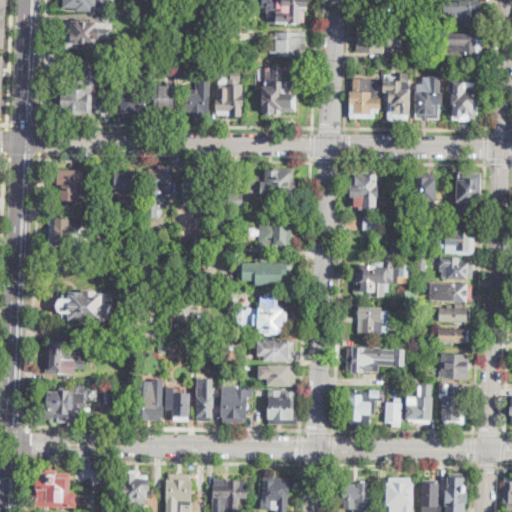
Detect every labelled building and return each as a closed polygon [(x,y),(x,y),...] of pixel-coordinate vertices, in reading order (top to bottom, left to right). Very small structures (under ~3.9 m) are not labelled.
[(107,0),(107,12),(76,10),(77,7),(64,7),(64,0),(107,0)] [(162,9),(158,4),(162,0),(167,5),(162,9)] [(301,7),(301,22),(270,22),(270,12),(268,12),(268,6),(263,6),(263,0),(309,0),(309,6),(301,7)] [(408,0),(408,8),(401,8),(401,12),(387,12),(387,11),(369,10),(369,0),(408,0)] [(481,2),(481,12),(477,12),(477,25),(465,25),(465,20),(456,20),(456,15),(453,15),(453,11),(444,11),(444,1),(481,2)] [(123,21),(118,25),(114,20),(118,16),(123,21)] [(113,23),(113,44),(79,43),(79,49),(67,48),(67,21),(113,23)] [(404,31),(403,41),(401,41),(401,45),(385,44),(385,52),(357,51),(358,27),(386,29),(386,30),(404,31)] [(255,40),(241,40),(241,28),(255,28),(255,40)] [(306,55),(276,55),(276,53),(271,53),(271,35),(277,35),(277,32),(306,32),(306,55)] [(482,56),(476,56),(476,57),(446,57),(446,33),(477,33),(477,35),(482,35),(482,56)] [(176,51),(129,51),(129,36),(176,36),(176,51)] [(128,70),(124,70),(120,70),(120,57),(128,57),(128,70)] [(95,68),(94,83),(98,83),(98,89),(92,89),(92,93),(104,94),(104,96),(114,97),(114,100),(115,100),(115,112),(94,111),(95,98),(91,98),(90,114),(60,113),(61,92),(64,92),(65,79),(80,79),(80,67),(95,68)] [(283,67),(283,81),(291,81),(291,94),(294,94),(294,111),(282,111),(282,113),(267,113),(267,111),(261,111),(261,85),(266,85),(266,67),(283,67)] [(211,68),(211,112),(205,112),(205,117),(187,116),(188,90),(195,90),(195,84),(200,84),(200,68),(211,68)] [(242,71),(242,94),(244,94),(244,105),(242,105),(242,116),(219,115),(220,80),(232,80),(232,71),(242,71)] [(411,121),(388,121),(388,104),(387,104),(387,90),(382,90),(382,80),(402,80),(402,73),(410,73),(411,121)] [(382,90),(382,108),(380,108),(380,112),(375,112),(375,117),(351,117),(351,91),(353,91),(354,78),(370,79),(370,81),(377,81),(377,90),(382,90)] [(474,80),(474,91),(477,91),(478,119),(470,119),(470,120),(460,120),(460,119),(454,119),(454,115),(450,116),(449,80),(474,80)] [(441,85),(441,92),(443,92),(443,104),(440,104),(440,119),(429,118),(429,120),(422,119),(422,118),(416,118),(417,114),(416,113),(416,92),(417,92),(417,84),(441,85)] [(175,85),(175,117),(155,117),(155,85),(175,85)] [(140,111),(140,115),(123,115),(123,110),(120,110),(119,110),(119,88),(124,88),(134,88),(134,95),(142,95),(142,111),(140,111)] [(173,165),(172,194),(167,194),(167,198),(165,198),(164,202),(148,201),(149,168),(158,168),(158,165),(173,165)] [(377,174),(377,183),(379,183),(377,208),(353,208),(353,199),(350,199),(351,168),(369,169),(369,174),(377,174)] [(92,192),(91,203),(86,203),(86,205),(72,204),(72,202),(62,202),(63,184),(57,183),(57,170),(88,171),(87,192),(92,192)] [(197,199),(181,199),(181,170),(205,170),(205,189),(196,189),(197,199)] [(289,198),(249,196),(250,184),(251,184),(252,175),(266,176),(267,170),(279,170),(279,172),(291,173),(289,198)] [(434,172),(434,178),(436,178),(435,214),(420,214),(420,201),(416,201),(416,177),(424,177),(424,172),(434,172)] [(482,172),(481,201),(473,201),(472,214),(457,214),(458,172),(482,172)] [(141,188),(128,188),(128,192),(117,192),(117,187),(110,187),(109,174),(140,173),(141,188)] [(245,194),(245,208),(231,208),(232,194),(245,194)] [(116,200),(115,213),(101,212),(102,200),(116,200)] [(378,217),(377,231),(365,230),(365,217),(378,217)] [(89,228),(88,250),(67,249),(67,247),(50,247),(51,219),(86,220),(86,228),(89,228)] [(292,245),(260,243),(261,220),(293,222),(292,245)] [(476,233),(475,255),(445,253),(445,248),(433,247),(433,245),(432,244),(433,235),(437,235),(437,230),(447,231),(446,232),(454,233),(454,230),(460,231),(460,232),(476,233)] [(190,241),(189,249),(182,249),(182,241),(190,241)] [(420,256),(412,253),(416,242),(424,245),(420,256)] [(473,278),(468,278),(468,280),(447,279),(447,278),(443,277),(443,270),(440,270),(441,257),(460,258),(460,262),(469,262),(469,264),(473,264),(473,278)] [(427,258),(427,271),(418,271),(418,258),(427,258)] [(271,259),(271,261),(288,261),(288,263),(293,263),(293,277),(288,277),(288,282),(283,282),(283,283),(256,283),(256,278),(244,278),(244,275),(239,275),(239,263),(243,263),(243,261),(257,261),(257,259),(271,259)] [(395,260),(395,264),(411,264),(410,276),(399,275),(399,283),(389,283),(389,291),(384,291),(384,296),(374,296),(374,292),(363,291),(363,282),(361,282),(361,266),(375,266),(375,261),(385,261),(385,259),(395,260)] [(191,278),(178,277),(179,260),(189,260),(188,270),(192,270),(191,278)] [(473,284),(472,301),(468,301),(468,302),(436,301),(437,291),(438,291),(438,285),(440,285),(441,282),(468,283),(468,284),(473,284)] [(98,291),(98,292),(114,293),(114,315),(106,315),(106,321),(95,321),(95,322),(81,322),(82,320),(71,320),(71,317),(63,316),(63,312),(62,312),(61,312),(59,311),(58,309),(57,307),(57,306),(57,304),(58,302),(59,301),(60,300),(63,299),(64,295),(70,295),(70,292),(83,292),(83,290),(98,291)] [(417,301),(405,301),(406,290),(417,291),(417,301)] [(286,309),(285,334),(259,333),(259,326),(251,325),(251,329),(237,328),(238,309),(253,310),(253,314),(261,314),(261,298),(276,298),(276,308),(286,309)] [(464,304),(464,307),(471,307),(471,321),(436,321),(436,307),(447,307),(447,304),(451,304),(451,307),(456,307),(456,304),(464,304)] [(382,307),(382,334),(359,333),(359,307),(382,307)] [(399,325),(399,333),(386,332),(386,325),(399,325)] [(467,342),(439,342),(439,328),(467,329),(467,342)] [(290,340),(290,361),(265,361),(265,355),(259,355),(259,341),(265,341),(265,340),(290,340)] [(136,341),(135,353),(128,352),(129,341),(136,341)] [(88,369),(76,368),(75,373),(47,372),(49,342),(86,344),(86,347),(89,347),(88,369)] [(382,348),(406,349),(405,365),(379,364),(379,371),(352,371),(352,370),(347,370),(347,348),(353,348),(353,347),(374,348),(374,346),(382,347),(382,348)] [(470,378),(443,378),(444,354),(470,355),(470,378)] [(296,385),(268,385),(268,373),(264,373),(264,365),(296,365),(296,385)] [(199,420),(199,378),(213,378),(213,420),(199,420)] [(441,423),(440,383),(460,383),(461,423),(441,423)] [(433,384),(432,420),(406,419),(406,404),(408,404),(408,397),(422,397),(422,384),(433,384)] [(95,400),(86,399),(86,407),(92,408),(91,424),(72,423),(72,422),(58,422),(58,419),(47,418),(42,412),(42,405),(48,400),(50,400),(51,391),(74,392),(74,385),(86,385),(85,389),(95,389),(95,400)] [(164,386),(163,403),(164,403),(164,415),(162,415),(162,420),(149,419),(149,420),(137,420),(138,389),(150,389),(150,386),(164,386)] [(254,389),(254,397),(248,397),(248,418),(244,418),(244,422),(224,422),(224,417),(223,416),(223,386),(238,386),(238,389),(254,389)] [(191,416),(189,416),(189,421),(174,421),(174,416),(172,416),(172,409),(166,409),(166,387),(176,387),(176,393),(191,393),(191,416)] [(385,389),(385,401),(376,400),(376,413),(370,413),(370,425),(349,425),(350,393),(361,394),(361,391),(371,392),(371,388),(385,389)] [(288,389),(288,391),(296,391),(296,411),(298,411),(298,423),(270,424),(270,419),(268,420),(267,410),(262,410),(262,403),(269,403),(269,396),(266,396),(266,390),(288,389)] [(401,397),(401,401),(402,402),(402,426),(394,425),(394,423),(386,423),(386,401),(395,401),(395,397),(401,397)] [(71,473),(71,495),(67,495),(67,506),(34,506),(35,487),(38,487),(38,470),(58,470),(58,472),(71,473)] [(149,478),(149,503),(145,503),(145,510),(136,510),(136,511),(126,511),(126,485),(123,485),(123,475),(126,471),(141,471),(141,478),(149,478)] [(191,474),(191,480),(193,480),(194,501),(191,501),(191,511),(169,511),(169,479),(171,479),(171,474),(191,474)] [(288,496),(288,511),(276,511),(276,509),(264,509),(264,476),(275,476),(275,478),(290,478),(290,497),(288,496)] [(412,477),(412,483),(414,483),(413,511),(389,511),(390,505),(386,505),(386,481),(389,481),(389,477),(412,477)] [(466,486),(465,491),(467,491),(465,511),(447,511),(448,505),(445,504),(446,490),(447,490),(448,477),(464,478),(464,486),(466,486)] [(228,479),(228,481),(247,481),(248,497),(241,497),(241,503),(239,503),(239,511),(223,511),(223,503),(213,503),(213,479),(228,479)] [(370,502),(373,502),(373,506),(372,506),(372,511),(368,511),(353,511),(353,508),(345,508),(345,499),(344,499),(344,487),(357,487),(357,482),(370,482),(370,502)] [(438,511),(421,511),(421,485),(439,485),(438,511)]
